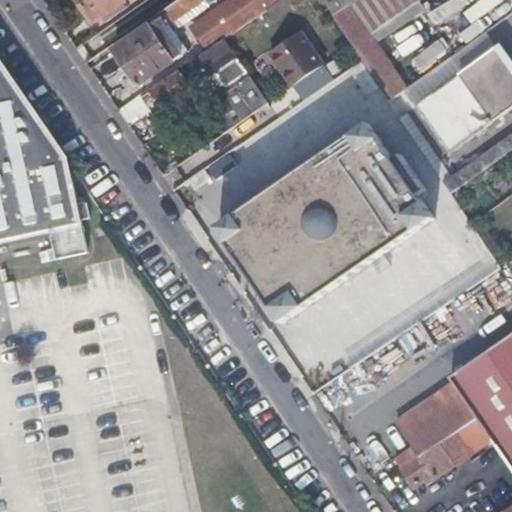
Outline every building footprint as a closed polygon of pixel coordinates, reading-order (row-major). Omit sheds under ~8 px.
[(115,17),(122,13),(129,8),(126,4),(129,3),(126,0),(81,0),(97,23),(112,14),(115,17)] [(183,0),(148,24),(150,26),(152,28),(117,53),(141,87),(175,62),(157,37),(207,2),(205,0),(183,0)] [(250,24),(234,0),(198,25),(215,49),(250,24)] [(234,0),(250,24),(261,15),(250,0),(234,0)] [(274,21),(309,0),(279,0),(266,8),(274,21)] [(334,19),(389,101),(390,102),(407,91),(350,7),(334,19)] [(387,19),(390,23),(393,27),(401,21),(395,12),(387,19)] [(295,89),(310,78),(326,67),(302,34),(272,55),(295,89)] [(227,43),(190,69),(152,94),(163,110),(238,60),(227,43)] [(417,108),(434,131),(450,153),(511,108),(511,69),(498,50),(417,108)] [(70,158),(0,57),(0,244),(85,226),(70,158)] [(421,80),(417,75),(413,69),(403,76),(412,87),(421,80)] [(252,79),(239,88),(226,97),(239,117),(265,99),(252,79)] [(286,322),(436,218),(370,124),(221,227),(286,322)] [(511,134),(444,182),(448,188),(452,194),(511,151),(511,134)] [(415,450),(406,456),(397,463),(416,489),(433,477),(437,482),(493,440),(511,466),(511,336),(450,379),(455,385),(398,425),(415,450)]
